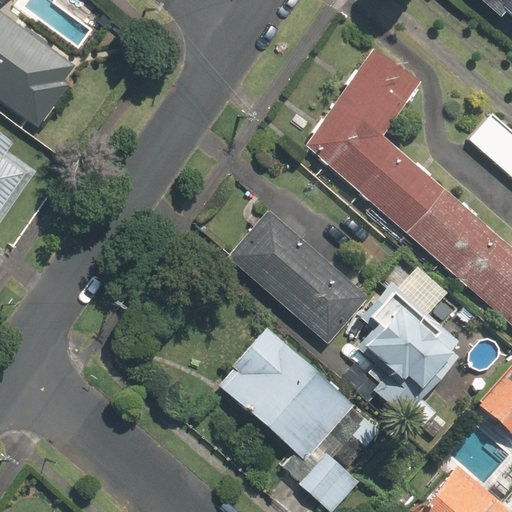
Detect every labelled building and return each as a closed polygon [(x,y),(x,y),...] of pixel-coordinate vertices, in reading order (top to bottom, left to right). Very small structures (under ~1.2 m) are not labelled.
[(511,0),(471,0),(494,18),(499,12),(511,22),(511,0)] [(67,66),(0,18),(0,105),(32,128),(62,86),(55,82),(67,66)] [(366,50),(300,146),(511,331),(511,251),(379,135),(415,83),(366,50)] [(511,139),(486,116),(465,141),(511,182),(511,139)] [(0,217),(30,172),(0,153),(6,144),(0,140),(0,217)] [(266,208),(223,256),(324,346),(367,298),(266,208)] [(443,293),(413,267),(392,292),(383,284),(340,335),(395,382),(398,378),(420,397),(453,357),(446,350),(455,340),(425,314),(443,293)] [(230,368),(212,388),(291,454),(279,469),(296,483),(294,485),(326,511),(330,511),(356,481),(342,470),(376,428),(257,329),(227,365),(230,368)] [(511,360),(471,407),(511,442),(511,360)] [(445,421),(421,402),(406,420),(430,439),(445,421)] [(500,503),(453,463),(412,511),(511,511),(511,490),(500,503)]
